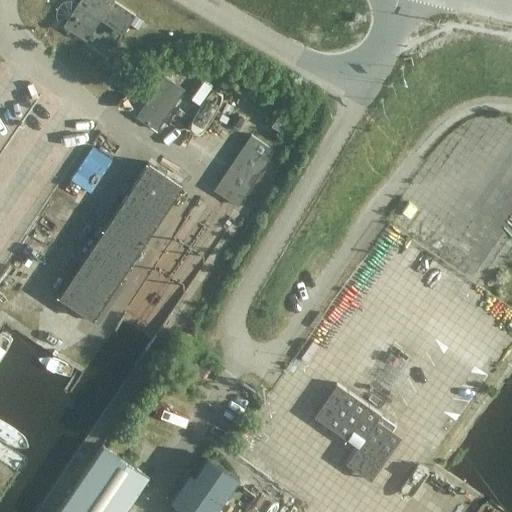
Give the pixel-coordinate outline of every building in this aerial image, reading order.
[(74,19),(68,28),(85,40),(99,19),(121,34),(134,14),(113,0),(78,0),(76,4),(82,7),(76,16),(75,15),(72,18),(74,19)] [(156,129),(183,89),(163,75),(136,115),(156,129)] [(279,131),(286,121),(277,115),(270,125),(279,131)] [(212,189),(237,205),(274,151),(250,134),(212,189)] [(91,318),(97,322),(124,281),(118,277),(180,185),(147,162),(84,255),(78,251),(51,291),(57,296),(91,318)] [(209,366),(192,354),(180,371),(197,383),(209,366)] [(335,383),(313,414),(313,415),(346,438),(352,429),(362,436),(345,462),(370,479),(400,435),(391,429),(395,424),(387,418),(335,383)] [(56,511),(55,511),(122,511),(147,475),(101,444),(56,511)] [(182,482),(171,497),(192,511),(209,511),(221,496),(235,476),(206,456),(195,473),(189,468),(180,481),(182,482)]
